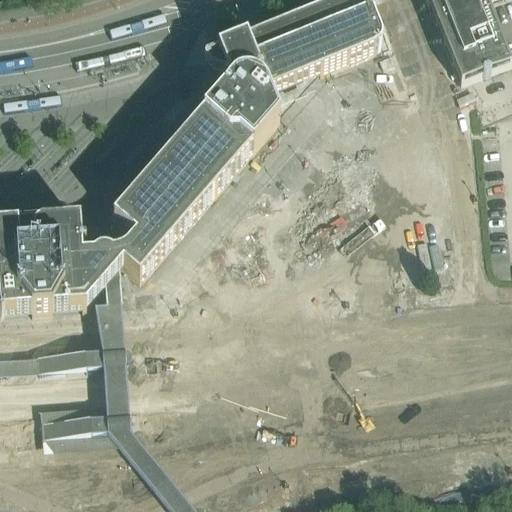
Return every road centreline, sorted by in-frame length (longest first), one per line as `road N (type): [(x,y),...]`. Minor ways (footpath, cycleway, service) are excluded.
road 1 (secondary): [(0,70),(132,43),(261,0)]
road 2 (secondary): [(166,0),(0,46)]
